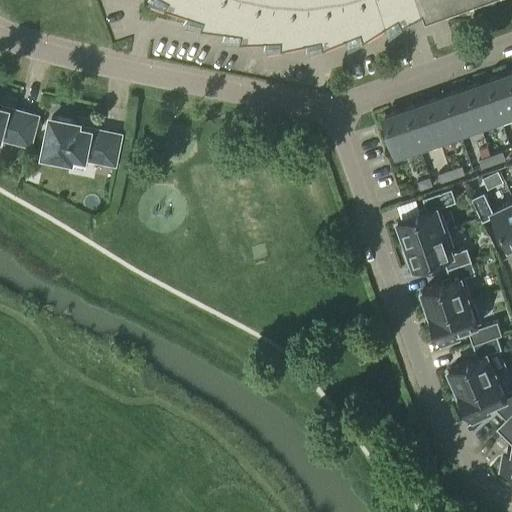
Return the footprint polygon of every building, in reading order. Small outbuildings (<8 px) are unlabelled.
[(399,10),(395,0),(165,0),(204,13),(201,20),(241,26),(240,34),(281,33),(281,41),(321,32),(322,40),(360,25),(363,32),(390,15),(398,11),(399,10)] [(395,0),(399,10),(398,11),(401,17),(407,14),(430,2),(434,0),(437,0),(440,7),(460,0),(395,0)] [(511,85),(508,73),(487,80),(500,116),(511,111),(511,85)] [(487,80),(466,87),(479,123),(500,116),(487,80)] [(466,87),(446,94),(458,130),(479,123),(466,87)] [(446,94),(425,102),(438,137),(458,130),(446,94)] [(425,102),(405,109),(417,145),(438,137),(425,102)] [(13,141),(28,145),(37,115),(21,110),(21,112),(0,106),(0,136),(13,140),(13,141)] [(417,145),(405,109),(384,116),(397,152),(417,145)] [(98,161),(114,164),(120,133),(104,130),(104,131),(76,126),(77,122),(74,122),(74,121),(55,117),(55,118),(51,117),(50,121),(45,148),(44,153),(48,153),(48,154),(67,157),(70,158),(71,154),(98,159),(98,161)] [(491,155),(494,164),(505,159),(503,151),(491,155)] [(479,159),(482,168),(494,164),(491,155),(479,159)] [(450,169),(453,178),(465,174),(462,165),(450,169)] [(438,174),(441,182),(453,178),(450,169),(438,174)] [(498,170),(483,177),(488,188),(502,181),(498,170)] [(420,189),(432,185),(429,177),(417,181),(420,189)] [(427,210),(398,220),(399,222),(395,223),(401,239),(404,238),(406,243),(447,228),(440,206),(456,201),(452,187),(423,197),(427,210)] [(511,197),(511,198),(511,201),(493,210),(484,191),(471,198),(482,221),(494,215),(508,246),(510,245),(511,248),(511,247),(511,197)] [(447,228),(406,243),(408,248),(404,249),(410,265),(413,264),(414,266),(443,256),(447,268),(471,260),(467,247),(455,251),(447,228)] [(471,260),(447,268),(450,277),(451,280),(422,290),(423,292),(420,293),(425,310),(429,308),(430,312),(471,298),(464,277),(476,273),(471,260)] [(481,322),(473,298),(471,298),(430,312),(429,313),(439,342),(458,335),(456,330),(481,322)] [(497,320),(468,330),(473,343),(497,335),(502,334),(497,320)] [(502,348),(497,335),(473,344),(477,356),(449,369),(450,371),(447,372),(454,388),(457,387),(459,390),(496,374),(487,353),(502,348)] [(500,372),(496,374),(459,390),(458,391),(470,419),(489,410),(487,405),(491,403),(506,418),(511,412),(511,387),(508,390),(500,372)] [(511,412),(506,418),(496,428),(511,443),(511,452),(507,452),(504,472),(511,473),(511,412)]
